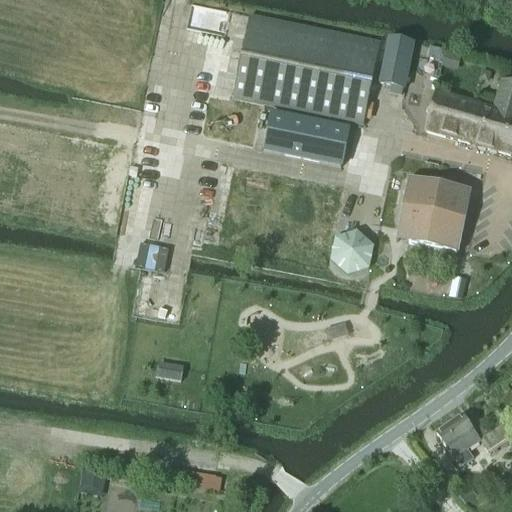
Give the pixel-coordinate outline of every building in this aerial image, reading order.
[(364,128),(381,46),(249,19),(232,102),(364,128)] [(388,41),(379,86),(390,89),(389,96),(401,99),(403,91),(413,46),(388,41)] [(429,50),(427,61),(441,64),(443,53),(429,50)] [(444,55),(440,69),(457,74),(461,59),(444,55)] [(511,87),(502,84),(494,112),(436,95),(425,134),(511,159),(511,155),(511,87)] [(341,170),(349,131),(272,115),(264,154),(341,170)] [(214,170),(199,248),(323,274),(339,195),(214,170)] [(398,231),(408,246),(458,257),(468,206),(458,191),(408,181),(398,231)] [(347,278),(368,271),(373,250),(356,235),(336,242),(331,264),(347,278)] [(450,290),(448,301),(461,304),(464,293),(450,290)] [(156,381),(181,385),(183,369),(158,365),(156,381)] [(467,453),(480,444),(463,419),(436,437),(460,471),(473,462),(467,453)] [(480,444),(489,458),(511,442),(511,434),(506,426),(480,444)] [(84,473),(81,484),(97,489),(100,477),(84,473)] [(469,491),(458,500),(465,508),(476,499),(469,491)]
